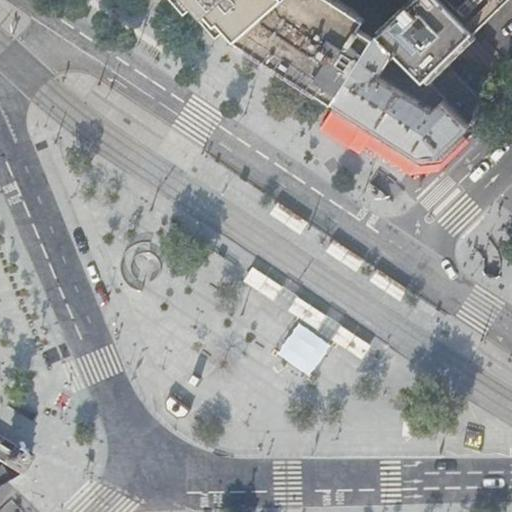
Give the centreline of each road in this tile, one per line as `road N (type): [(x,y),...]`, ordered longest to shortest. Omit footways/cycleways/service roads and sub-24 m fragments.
road 1 (primary): [(408,270),(64,26)]
road 2 (primary): [(151,457),(192,482),(511,480)]
road 3 (primary): [(0,143),(127,437),(151,457)]
road 4 (secondary): [(408,270),(511,164)]
road 5 (primary): [(511,335),(408,270)]
